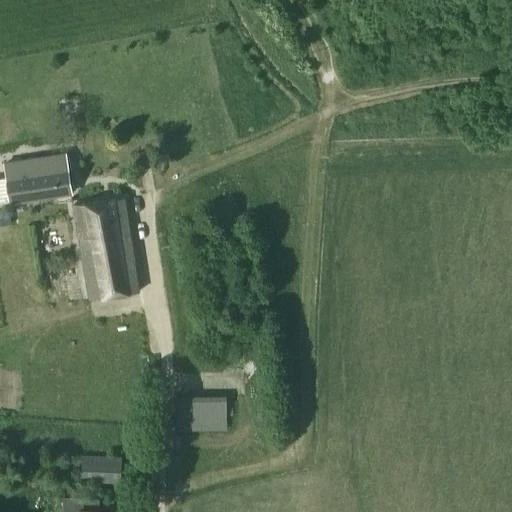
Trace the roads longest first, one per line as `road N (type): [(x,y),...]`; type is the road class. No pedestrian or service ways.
road 1 (track): [(306,120),(314,151),(300,458),(156,493)]
road 2 (unclassified): [(154,511),(168,362),(140,195)]
road 3 (track): [(306,120),(140,195)]
road 4 (track): [(339,106),(511,82)]
